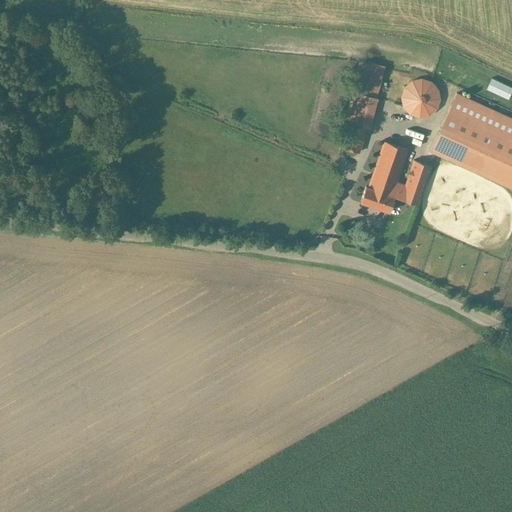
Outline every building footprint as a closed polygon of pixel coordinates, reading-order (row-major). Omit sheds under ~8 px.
[(361,75),(371,76),(369,86),(385,88),(389,64),(363,60),(361,75)] [(445,87),(413,76),(402,107),(421,114),(422,109),(435,113),(445,87)] [(371,89),(361,86),(359,93),(369,96),(371,89)] [(359,93),(355,92),(347,123),(364,127),(370,129),(378,98),(369,96),(359,93)] [(511,118),(456,93),(430,150),(435,152),(511,186),(511,118)] [(364,127),(347,123),(341,146),(358,151),(364,127)] [(407,149),(384,141),(369,186),(395,195),(394,196),(418,204),(431,165),(414,159),(405,184),(396,181),(405,156),(407,149)] [(369,186),(366,185),(361,200),(390,210),(394,196),(395,195),(369,186)]
